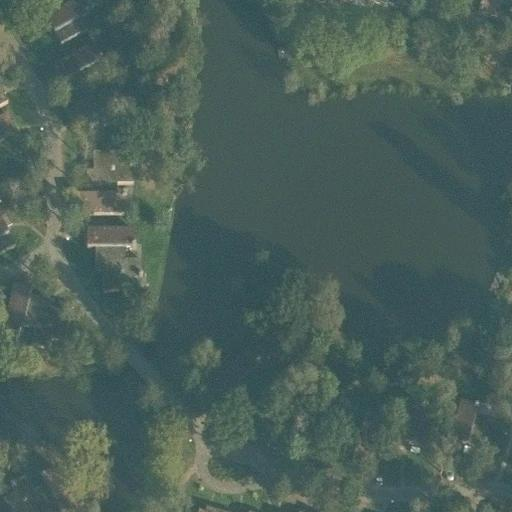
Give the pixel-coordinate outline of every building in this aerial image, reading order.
[(90,15),(81,0),(77,0),(40,21),(46,33),(52,29),(61,45),(87,30),(81,20),(90,15)] [(399,0),(398,3),(417,8),(419,0),(399,0)] [(430,0),(429,5),(448,10),(450,0),(430,0)] [(498,19),(502,3),(503,0),(470,0),(470,1),(481,4),(479,14),(498,19)] [(511,15),(511,0),(503,0),(502,3),(511,5),(509,15),(511,15)] [(104,61),(95,44),(54,67),(60,79),(66,75),(75,91),(102,76),(96,65),(104,61)] [(117,106),(108,90),(67,112),(74,124),(80,121),(88,137),(115,122),(109,111),(117,106)] [(0,121),(0,120),(0,142),(17,133),(8,117),(0,121)] [(87,185),(115,185),(134,185),(134,167),(124,167),(124,154),(93,154),(93,172),(87,172),(87,185)] [(115,197),(115,185),(87,185),(87,197),(77,197),(77,215),(127,215),(127,197),(115,197)] [(13,226),(5,214),(0,216),(0,253),(14,245),(5,231),(13,226)] [(97,248),(97,261),(125,261),(125,249),(137,249),(137,230),(87,230),(87,248),(97,248)] [(143,261),(125,261),(97,261),(97,274),(102,274),(102,292),(134,292),(134,279),(143,279),(143,261)] [(24,327),(35,330),(42,300),(30,297),(32,289),(13,284),(2,332),(22,336),(24,327)] [(42,300),(35,330),(32,346),(50,350),(52,340),(64,343),(71,314),(52,310),(54,302),(42,300)] [(242,401),(262,379),(254,371),(261,364),(246,351),(213,386),(227,400),(233,393),(242,401)] [(273,367),(262,379),(242,401),(251,410),(255,406),(269,419),(290,396),(280,387),(287,380),(273,367)] [(343,450),(352,421),(357,406),(339,400),(336,410),(324,406),(315,435),(333,441),(331,446),(343,450)] [(423,417),(426,408),(408,403),(395,448),(407,451),(409,445),(426,450),(435,420),(423,417)] [(476,417),(479,408),(461,403),(448,448),(460,451),(462,445),(480,450),(488,420),(476,417)] [(363,425),(352,421),(343,450),(354,454),(351,462),(370,468),(385,422),(366,416),(363,425)] [(43,486),(34,491),(45,511),(79,511),(57,470),(39,479),(43,486)] [(45,511),(34,491),(26,477),(9,486),(14,494),(5,499),(11,511),(45,511)]
